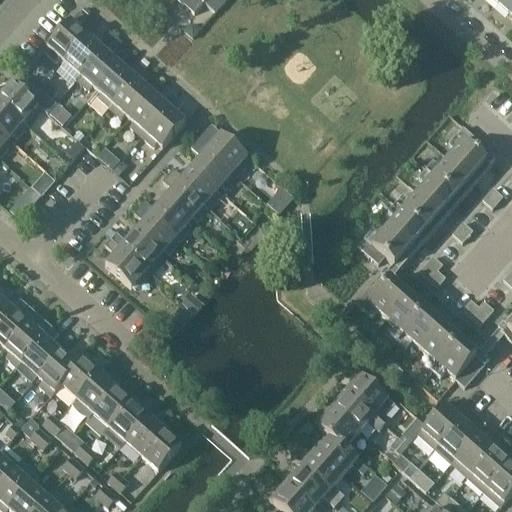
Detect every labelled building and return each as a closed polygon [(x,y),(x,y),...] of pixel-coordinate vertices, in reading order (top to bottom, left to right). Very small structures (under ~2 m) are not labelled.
[(179,0),(184,4),(182,6),(195,17),(209,0),(179,0)] [(488,0),(498,8),(505,0),(488,0)] [(511,0),(505,0),(498,8),(511,20),(511,0)] [(70,23),(43,54),(56,65),(60,62),(64,65),(86,39),(77,30),(85,21),(78,15),(71,24),(70,23)] [(86,39),(64,65),(68,69),(65,73),(77,83),(111,44),(105,38),(97,48),(86,39)] [(111,44),(77,83),(89,94),(92,90),(96,94),(119,67),(109,59),(117,50),(111,44)] [(119,67),(96,94),(101,98),(98,102),(109,112),(144,73),(137,67),(129,76),(119,67)] [(144,73),(109,112),(121,122),(124,119),(129,123),(152,96),(141,87),(149,77),(144,73)] [(38,109),(14,88),(12,86),(2,97),(0,94),(0,105),(27,130),(37,118),(33,115),(38,109)] [(152,96),(129,123),(133,127),(130,130),(142,141),(176,101),(170,96),(162,105),(152,96)] [(38,106),(64,126),(71,117),(45,97),(38,106)] [(176,101),(142,141),(154,151),(157,147),(162,152),(185,126),(174,116),(182,107),(176,101)] [(27,130),(0,105),(0,134),(9,143),(12,138),(16,142),(27,130)] [(372,234),(357,251),(378,269),(385,262),(399,274),(495,165),(476,148),(475,141),(464,131),(448,148),(454,154),(439,171),(433,166),(418,182),(424,188),(409,205),(403,200),(388,217),(394,222),(378,239),(372,234)] [(9,143),(0,134),(0,160),(9,151),(5,147),(9,143)] [(247,161),(228,144),(221,138),(211,149),(202,141),(197,147),(236,181),(246,170),(243,166),(247,161)] [(236,181),(197,147),(191,153),(200,161),(192,171),(218,194),(222,190),(226,193),(236,181)] [(106,170),(118,180),(126,170),(115,160),(106,170)] [(218,194),(192,171),(183,181),(174,173),(168,179),(207,214),(218,202),(214,199),(218,194)] [(207,214),(168,179),(163,186),(172,194),(163,204),(189,227),(193,223),(197,226),(207,214)] [(502,201),(492,192),(482,204),(492,213),(502,201)] [(189,227),(163,204),(154,214),(145,206),(140,212),(179,246),(189,235),(186,232),(189,227)] [(179,246),(140,212),(134,218),(144,226),(135,237),(161,260),(165,255),(168,258),(179,246)] [(472,235),(462,226),(452,238),(461,247),(472,235)] [(161,260),(135,237),(126,247),(116,239),(111,245),(150,279),(161,267),(157,264),(161,260)] [(150,279),(111,245),(106,251),(115,259),(105,270),(132,293),(136,287),(140,291),(150,279)] [(418,276),(436,292),(445,282),(437,275),(442,269),(432,261),(418,276)] [(489,364),(394,280),(385,272),(354,307),(371,322),(377,315),(394,331),(389,337),(405,352),(411,345),(429,361),(423,368),(439,382),(445,376),(464,392),(489,364)] [(511,273),(503,284),(511,292),(511,273)] [(0,302),(0,325),(20,303),(14,297),(5,307),(0,302)] [(20,303),(0,325),(0,350),(4,354),(28,327),(18,318),(26,308),(20,303)] [(470,304),(462,314),(479,330),(493,314),(483,305),(478,311),(470,304)] [(511,317),(498,334),(511,346),(511,317)] [(28,327),(4,354),(8,357),(5,361),(17,372),(52,332),(46,326),(38,336),(28,327)] [(52,332),(17,372),(29,382),(32,379),(37,382),(60,356),(50,347),(59,337),(52,332)] [(60,356),(37,382),(42,387),(38,391),(51,401),(60,391),(59,390),(83,363),(85,361),(79,355),(70,365),(60,356)] [(59,390),(60,391),(75,404),(102,374),(90,363),(87,367),(83,363),(59,390)] [(102,374),(75,404),(92,418),(115,392),(111,388),(114,384),(102,374)] [(354,383),(344,395),(384,430),(389,425),(378,415),(388,404),(362,381),(358,386),(354,383)] [(115,392),(92,418),(108,433),(134,403),(122,392),(119,396),(115,392)] [(384,430),(344,395),(333,407),(337,410),(333,414),(359,437),(369,427),(379,436),(384,430)] [(134,403),(108,433),(124,447),(147,421),(143,417),(146,413),(134,403)] [(444,409),(422,434),(418,439),(435,454),(461,424),(444,409)] [(359,437),(333,414),(329,419),(326,416),(315,427),(357,464),(358,463),(357,462),(360,457),(350,448),(359,437)] [(49,435),(57,425),(51,419),(42,429),(49,435)] [(152,425),(147,421),(124,447),(141,462),(167,432),(155,421),(152,425)] [(461,424),(435,454),(451,469),(478,438),(461,424)] [(49,435),(55,440),(64,431),(57,425),(49,435)] [(368,474),(357,464),(315,427),(314,428),(326,438),(316,449),(320,453),(316,457),(343,480),(353,469),(363,479),(368,474)] [(20,435),(14,429),(6,438),(12,444),(20,435)] [(167,432),(141,462),(157,477),(181,450),(175,445),(178,442),(167,432)] [(45,439),(39,433),(30,443),(36,449),(45,439)] [(478,438),(451,469),(467,483),(494,453),(478,438)] [(45,439),(36,449),(43,455),(51,445),(45,439)] [(81,463),(90,453),(83,448),(75,458),(81,463)] [(494,453),(467,483),(484,498),(510,468),(510,467),(511,465),(511,460),(498,448),(494,453)] [(0,489),(20,468),(3,453),(0,456),(0,489)] [(81,463),(88,469),(96,459),(90,453),(81,463)] [(343,480),(316,457),(312,462),(308,458),(298,470),(339,506),(345,500),(334,491),(343,480)] [(77,468),(71,462),(62,472),(68,478),(77,468)] [(20,468),(0,489),(0,511),(9,511),(31,488),(37,480),(21,466),(20,468)] [(410,483),(418,473),(411,467),(402,477),(410,483)] [(77,468),(68,478),(75,483),(84,474),(77,468)] [(511,468),(510,468),(484,498),(499,511),(501,511),(511,499),(511,468)] [(345,511),(339,506),(298,470),(287,482),(291,485),(288,490),(312,511),(314,511),(323,502),(335,511),(345,511)] [(410,483),(415,488),(424,478),(418,473),(410,483)] [(114,492),(122,483),(115,477),(107,486),(114,492)] [(114,492),(120,498),(128,488),(122,483),(114,492)] [(31,488),(9,511),(37,511),(47,502),(31,488)] [(312,511),(288,490),(284,494),(280,490),(269,503),(278,511),(312,511)] [(101,506),(109,497),(103,491),(95,500),(101,506)] [(376,498),(370,492),(365,498),(371,503),(376,498)] [(47,502),(37,511),(67,511),(70,509),(54,494),(47,502)] [(442,511),(451,502),(443,495),(435,505),(442,511)] [(108,511),(116,502),(109,497),(101,506),(108,511)] [(442,511),(451,511),(456,507),(451,502),(442,511)]
